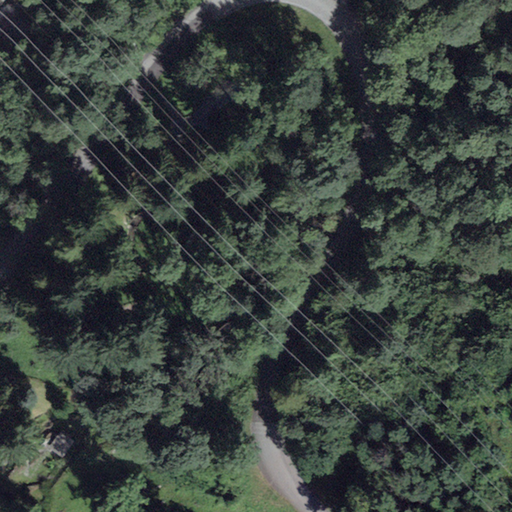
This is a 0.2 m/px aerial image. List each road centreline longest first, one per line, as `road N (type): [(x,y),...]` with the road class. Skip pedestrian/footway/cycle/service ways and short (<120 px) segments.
road 1 (unclassified): [(320,0),(353,37),(370,135),(351,221),(275,356),(268,393),(277,464),(317,511)]
road 2 (unclassified): [(0,262),(104,138),(163,50),(226,0)]
